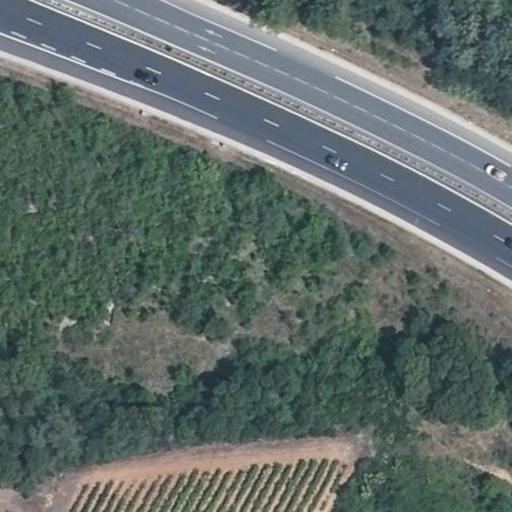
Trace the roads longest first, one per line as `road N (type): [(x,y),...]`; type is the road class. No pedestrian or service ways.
road 1 (trunk): [(0,13),(185,86),(511,242)]
road 2 (trunk): [(511,188),(94,0)]
